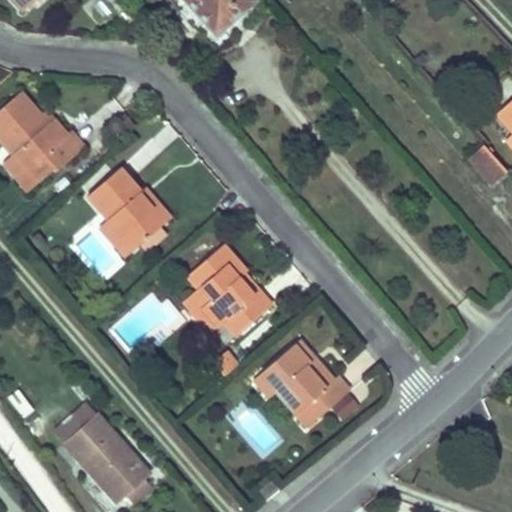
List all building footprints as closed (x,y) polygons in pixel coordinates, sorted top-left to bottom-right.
[(7,0),(19,13),(33,0),(7,0)] [(248,0),(185,0),(214,32),(249,1),(248,0)] [(0,106),(0,142),(10,155),(35,183),(50,170),(52,171),(80,147),(68,132),(65,135),(51,118),(50,118),(44,123),(37,114),(17,92),(0,106)] [(511,97),(496,112),(511,131),(511,97)] [(43,109),(37,114),(44,123),(50,118),(43,109)] [(504,171),(481,145),(467,157),(490,183),(504,171)] [(35,183),(10,155),(4,160),(28,188),(35,183)] [(85,195),(104,218),(131,249),(161,223),(135,193),(137,191),(117,168),(85,195)] [(137,191),(135,193),(161,223),(169,216),(143,186),(137,191)] [(131,249),(104,218),(96,226),(122,256),(131,249)] [(196,288),(189,295),(216,326),(228,341),(269,305),(257,290),(250,295),(236,278),(241,273),(243,271),(221,245),(185,275),(196,288)] [(257,290),(241,273),(236,278),(250,295),(257,290)] [(216,326),(189,295),(182,301),(208,332),(216,326)] [(297,338),(291,344),(308,364),(305,367),(311,373),(314,370),(325,384),(332,378),(297,338)] [(291,344),(257,373),(274,392),(303,426),(346,389),(334,376),(332,378),(325,384),(314,370),(311,373),(305,367),(308,364),(291,344)] [(208,369),(217,379),(237,362),(228,351),(208,369)] [(274,392),(257,373),(250,379),(267,398),(274,392)] [(20,417),(31,409),(16,388),(5,396),(20,417)] [(339,422),(360,409),(351,395),(330,408),(339,422)] [(51,431),(61,443),(94,414),(84,402),(51,431)] [(112,501),(123,491),(139,476),(145,471),(94,414),(61,443),(112,501)] [(139,476),(123,491),(133,502),(149,488),(139,476)] [(260,487),(267,497),(277,488),(269,479),(260,487)]
